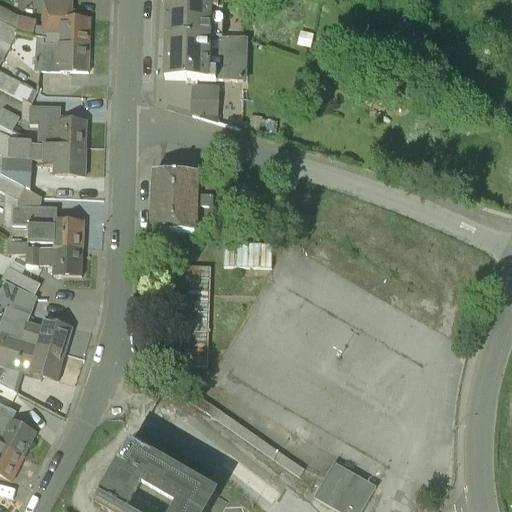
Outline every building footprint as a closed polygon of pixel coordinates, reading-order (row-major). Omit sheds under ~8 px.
[(218,0),(202,0),(167,0),(166,40),(210,42),(211,12),(217,12),(218,0)] [(72,5),(42,5),(42,30),(41,44),(47,47),(89,49),(90,21),(71,21),(72,5)] [(20,18),(2,14),(0,12),(0,22),(37,42),(41,44),(42,30),(34,29),(35,24),(20,20),(20,18)] [(0,22),(0,68),(15,37),(37,43),(37,42),(0,22)] [(210,42),(166,40),(165,81),(243,83),(244,41),(220,41),(210,42)] [(89,49),(47,47),(41,44),(37,42),(37,43),(36,75),(88,76),(89,49)] [(0,74),(0,91),(30,107),(39,94),(0,74)] [(219,89),(194,89),(193,118),(218,126),(219,89)] [(86,124),(60,124),(60,112),(31,112),(31,129),(39,129),(39,147),(43,149),(86,150),(86,124)] [(18,121),(2,113),(0,115),(0,126),(7,130),(12,132),(18,121)] [(86,150),(43,149),(39,147),(10,143),(8,161),(32,164),(49,164),(49,168),(56,168),(56,176),(85,176),(86,150)] [(8,161),(1,160),(0,165),(0,178),(26,192),(31,169),(32,164),(8,161)] [(176,172),(161,171),(161,176),(155,176),(152,236),(161,236),(159,269),(176,270),(178,237),(212,238),(214,178),(176,177),(176,172)] [(0,178),(0,195),(18,204),(26,192),(0,178)] [(84,226),(55,226),(56,213),(12,210),(11,228),(29,229),(28,244),(53,245),(53,251),(83,252),(84,226)] [(152,238),(140,238),(139,251),(151,252),(152,238)] [(27,245),(8,245),(8,256),(27,257),(27,250),(27,245)] [(273,248),(225,247),(224,272),(272,273),(273,248)] [(53,251),(27,250),(27,257),(26,268),(53,269),(53,279),(82,280),(83,252),(53,251)] [(40,287),(7,269),(1,282),(6,285),(34,299),(40,287)] [(212,272),(187,271),(183,369),(207,370),(212,272)] [(34,299),(6,285),(0,296),(0,298),(10,303),(9,310),(31,318),(36,301),(34,299)] [(72,330),(45,323),(42,331),(28,326),(31,318),(9,310),(0,330),(0,334),(2,336),(15,342),(65,357),(72,330)] [(65,357),(15,342),(2,336),(0,344),(0,364),(22,373),(24,374),(33,376),(32,380),(41,382),(42,379),(58,383),(65,357)] [(0,364),(0,386),(15,394),(22,373),(0,364)] [(15,394),(0,386),(0,401),(12,408),(18,396),(15,394)] [(305,473),(199,400),(194,407),(300,480),(305,473)] [(16,414),(0,405),(0,447),(24,460),(37,434),(13,421),(16,414)] [(0,447),(0,477),(12,484),(24,460),(0,447)] [(208,511),(217,498),(131,449),(97,508),(103,511),(208,511)] [(370,486),(334,466),(313,502),(330,511),(356,511),(354,510),(358,502),(360,503),(370,486)]
